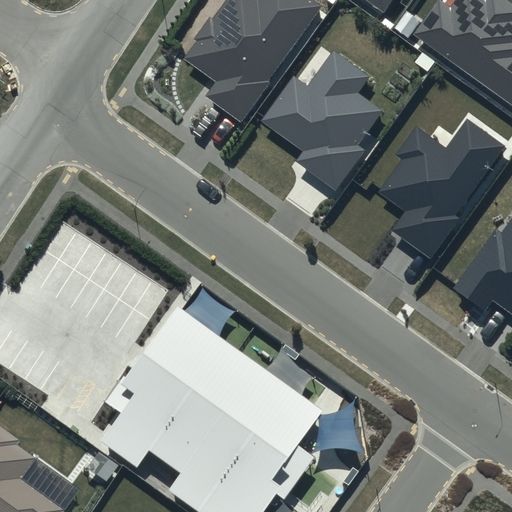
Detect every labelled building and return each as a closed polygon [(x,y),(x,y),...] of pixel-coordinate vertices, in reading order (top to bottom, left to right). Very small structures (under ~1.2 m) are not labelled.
[(323,2),(320,0),(224,0),(185,54),(217,78),(207,92),(242,118),(272,78),(269,76),(323,2)] [(367,0),(384,12),(392,0),(367,0)] [(511,3),(507,0),(456,0),(450,8),(439,0),(414,34),(511,105),(511,3)] [(309,81),(294,71),(261,117),(302,147),(295,157),(337,187),(366,147),(358,142),(383,107),(357,88),(369,73),(333,47),(309,81)] [(506,143),(468,115),(447,143),(417,122),(397,150),(404,155),(380,187),(407,207),(393,226),(432,254),(460,215),(456,211),(506,143)] [(511,215),(502,230),(497,227),(455,286),(486,308),(494,297),(511,309),(511,215)] [(321,411),(178,308),(123,384),(135,393),(101,441),(137,467),(149,450),(180,472),(167,490),(198,511),(263,511),(276,495),(284,501),(315,458),(297,445),(321,411)] [(18,437),(0,424),(0,511),(59,511),(63,507),(20,476),(34,457),(14,442),(18,437)]
